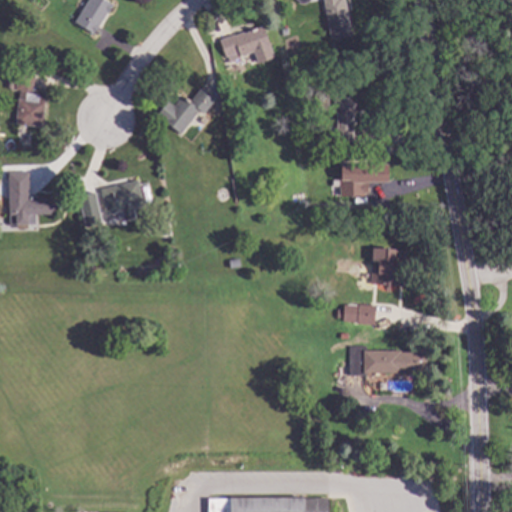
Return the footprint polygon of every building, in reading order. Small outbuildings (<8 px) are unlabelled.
[(102,0),(112,6),(107,14),(108,15),(100,28),(98,27),(93,35),(73,23),(88,0),(102,0)] [(343,0),(351,37),(329,41),(321,0),(343,0)] [(275,58),(256,66),(251,54),(227,63),(218,41),(242,32),(243,34),(263,26),(275,58)] [(32,77),(31,91),(44,93),(43,103),(44,103),(41,128),(15,125),(18,92),(13,91),(15,75),(32,77)] [(214,102),(203,116),(198,112),(180,135),(155,116),(167,101),(173,106),(181,96),(188,102),(199,89),(214,102)] [(328,112),(317,112),(317,97),(328,97),(328,112)] [(354,110),(355,110),(355,126),(361,126),(361,127),(377,127),(377,145),(359,146),(359,144),(335,144),(335,116),(332,116),(332,98),(354,98),(354,110)] [(329,150),(321,150),(321,140),(328,140),(329,150)] [(387,183),(387,164),(339,165),(339,197),(367,197),(367,183),(387,183)] [(28,190),(27,190),(27,201),(56,201),(56,215),(34,216),(34,226),(8,226),(7,174),(28,173),(28,190)] [(143,208),(105,216),(99,190),(137,181),(143,208)] [(100,227),(94,193),(77,196),(83,231),(100,227)] [(169,228),(159,231),(157,221),(166,219),(169,228)] [(405,251),(404,287),(369,285),(371,249),(405,251)] [(345,302),(345,306),(356,306),(356,305),(374,306),(373,326),(355,325),(355,324),(341,323),(341,320),(335,320),(336,311),(342,311),(342,309),(337,309),(337,302),(345,302)] [(364,352),(399,352),(399,353),(424,353),(424,372),(400,373),(400,374),(365,375),(365,377),(347,377),(347,347),(364,346),(364,352)] [(327,511),(205,511),(206,499),(327,499),(327,511)]
